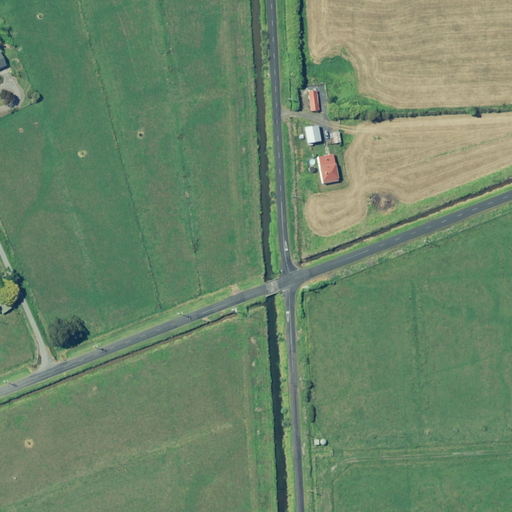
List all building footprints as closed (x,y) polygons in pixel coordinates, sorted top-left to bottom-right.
[(319,110),(317,90),(308,91),(310,111),(319,110)] [(321,141),(319,125),(304,127),(306,143),(321,141)] [(341,142),(339,132),(332,133),(334,143),(341,142)] [(338,181),(334,155),(317,157),(321,184),(338,181)] [(5,299),(0,302),(0,310),(2,314),(11,308),(5,299)]
